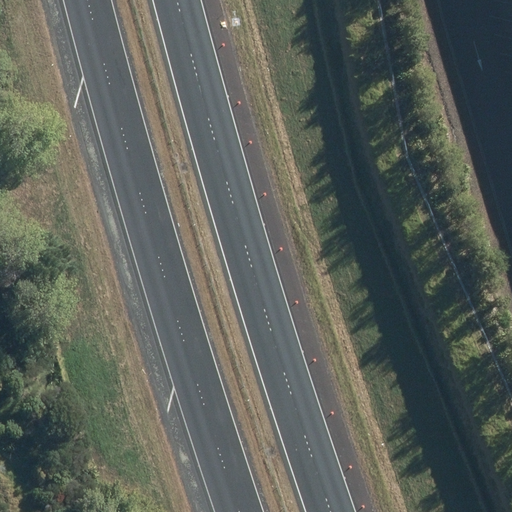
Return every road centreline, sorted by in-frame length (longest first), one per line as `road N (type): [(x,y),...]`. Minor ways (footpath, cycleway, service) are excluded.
road 1 (motorway): [(179,0),(242,235),(332,511)]
road 2 (motorway): [(240,511),(87,0)]
